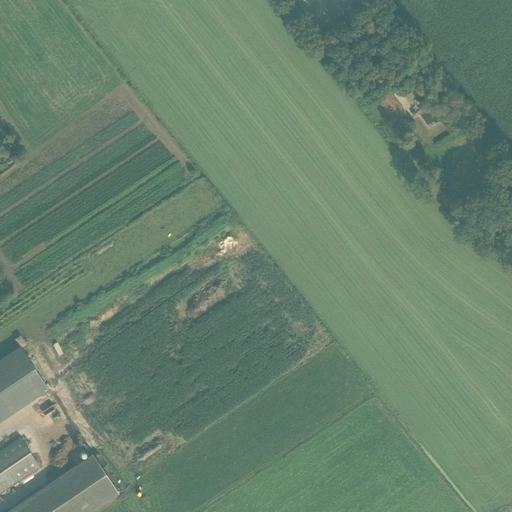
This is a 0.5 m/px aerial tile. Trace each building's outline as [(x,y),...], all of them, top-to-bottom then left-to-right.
[(388,91),(385,94),(378,100),(394,121),(405,112),(388,91)] [(429,127),(438,120),(427,108),(419,116),(429,127)] [(0,421),(48,389),(19,347),(0,359),(0,421)] [(77,427),(69,434),(76,442),(84,434),(77,427)] [(0,493),(39,468),(20,438),(0,451),(0,493)] [(8,511),(89,511),(117,493),(93,456),(8,511)]
